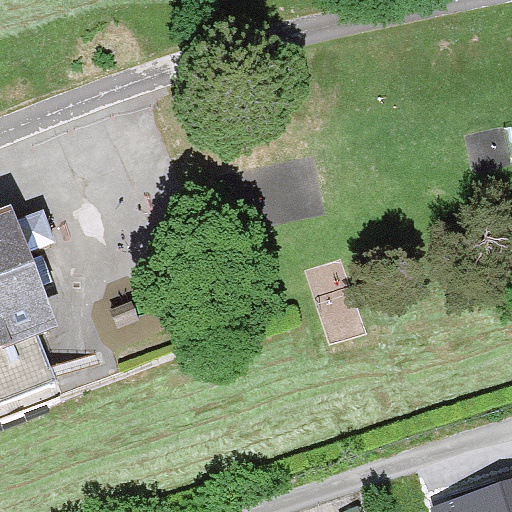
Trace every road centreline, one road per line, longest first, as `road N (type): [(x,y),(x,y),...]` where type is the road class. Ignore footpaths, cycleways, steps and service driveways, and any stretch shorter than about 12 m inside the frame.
road 1 (residential): [(0,134),(179,66),(296,31),(447,0)]
road 2 (residential): [(285,511),(511,439)]
